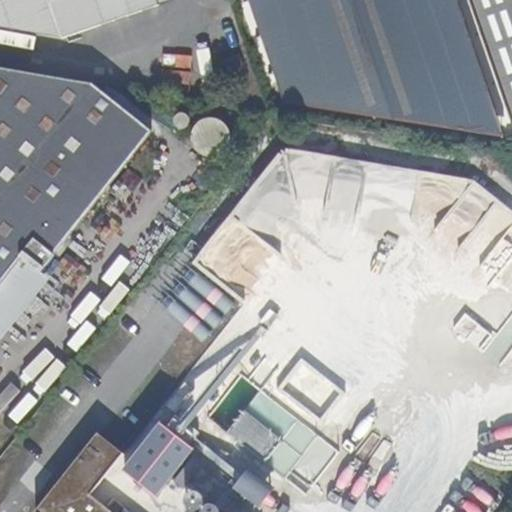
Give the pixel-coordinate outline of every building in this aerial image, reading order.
[(155,0),(0,0),(0,29),(59,40),(157,4),(155,0)] [(511,157),(511,123),(469,0),(253,0),(276,65),(318,122),(435,144),(496,144),(496,154),(511,157)] [(511,0),(469,0),(511,123),(511,0)] [(62,260),(162,138),(100,89),(48,80),(0,72),(0,336),(48,278),(50,279),(64,262),(62,260)] [(406,226),(414,177),(400,168),(274,148),(229,217),(234,219),(224,234),(222,233),(215,229),(198,254),(196,267),(245,300),(254,301),(268,279),(301,284),(257,256),(295,261),(313,233),(301,225),(312,208),(356,215),(362,219),(406,226)] [(259,389),(224,433),(304,494),(338,450),(259,389)] [(114,511),(94,496),(129,454),(104,434),(84,459),(94,467),(90,472),(80,464),(42,511),(41,511),(114,511)] [(94,467),(84,459),(80,464),(90,472),(94,467)]
